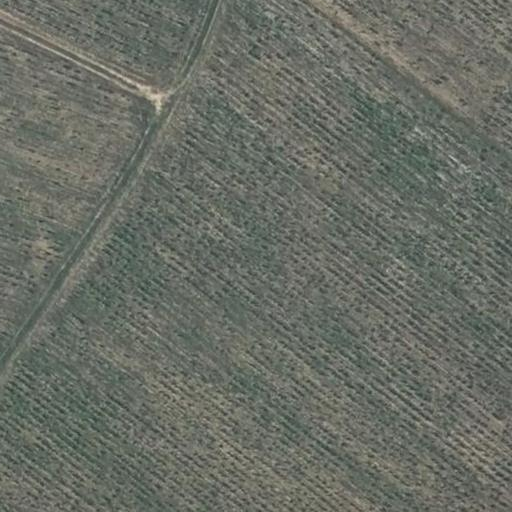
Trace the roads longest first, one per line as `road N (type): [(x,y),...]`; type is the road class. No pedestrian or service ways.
road 1 (track): [(211,0),(96,219),(0,358)]
road 2 (track): [(0,29),(159,103)]
